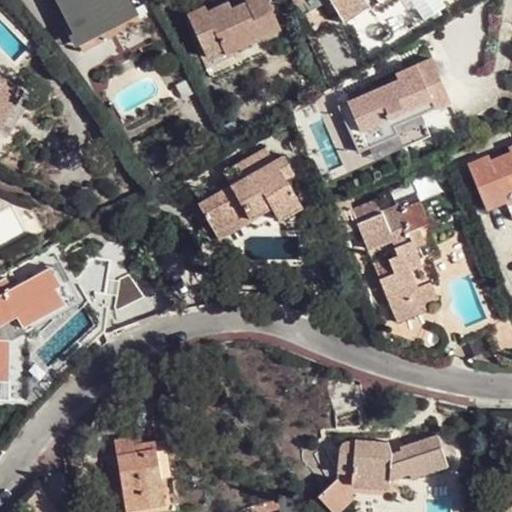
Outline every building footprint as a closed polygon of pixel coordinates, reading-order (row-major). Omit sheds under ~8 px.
[(55,0),(74,34),(133,4),(131,0),(55,0)] [(232,8),(228,1),(207,11),(204,5),(185,14),(207,58),(222,51),(225,56),(281,29),(267,0),(243,0),(244,1),(244,3),(232,8)] [(229,0),(228,1),(232,8),(244,3),(244,1),(243,0),(229,0)] [(329,0),(345,23),(370,6),(366,0),(329,0)] [(138,14),(133,4),(74,34),(79,45),(138,14)] [(397,79),(338,106),(359,152),(397,136),(403,148),(417,142),(408,121),(452,102),(441,79),(431,56),(395,73),(397,79)] [(0,83),(0,123),(21,89),(4,78),(0,83)] [(244,211),(249,219),(270,207),(278,220),(301,206),(285,178),(294,173),(282,155),(273,161),(265,147),(222,172),(229,185),(198,203),(211,228),(244,211)] [(511,147),(510,149),(511,153),(491,162),(489,158),(469,166),(486,208),(506,201),(511,211),(511,147)] [(347,197),(332,203),(335,210),(350,204),(347,197)] [(418,199),(397,206),(399,211),(420,203),(418,199)] [(376,201),(352,210),(367,251),(384,245),(387,253),(395,251),(397,257),(388,260),(388,258),(373,264),(394,318),(428,305),(439,300),(433,283),(438,279),(431,262),(423,265),(416,248),(425,244),(419,228),(428,224),(420,203),(399,211),(397,206),(382,211),(376,201)] [(217,237),(249,219),(244,211),(211,228),(217,237)] [(433,241),(425,244),(416,248),(423,265),(431,262),(440,258),(433,241)] [(112,258),(96,256),(92,292),(107,293),(112,258)] [(0,379),(9,380),(10,335),(63,306),(54,289),(58,287),(48,268),(9,289),(4,280),(0,281),(0,379)] [(429,311),(428,305),(394,318),(397,324),(429,311)] [(391,452),(390,448),(388,442),(356,439),(355,442),(346,441),(345,441),(343,441),(342,442),(339,444),(338,447),(337,470),(353,472),(353,481),(388,484),(388,482),(390,473),(399,474),(408,471),(410,475),(411,478),(447,467),(436,434),(399,446),(401,451),(391,452)] [(166,505),(154,441),(133,445),(132,438),(113,441),(125,511),(166,505)] [(165,440),(154,441),(166,505),(125,511),(164,511),(177,510),(165,440)] [(511,511),(511,467),(511,468),(507,471),(504,474),(503,477),(502,480),(501,484),(501,488),(502,492),(503,495),(505,497),(507,501),(510,503),(495,503),(495,511),(511,511)] [(388,482),(410,475),(408,471),(399,474),(390,473),(388,482)] [(328,488),(339,511),(354,498),(336,480),(328,488)] [(332,511),(339,511),(328,488),(318,496),(332,511)] [(277,498),(283,511),(299,511),(290,494),(277,498)] [(271,511),(279,509),(277,498),(251,507),(253,511),(271,511)]
